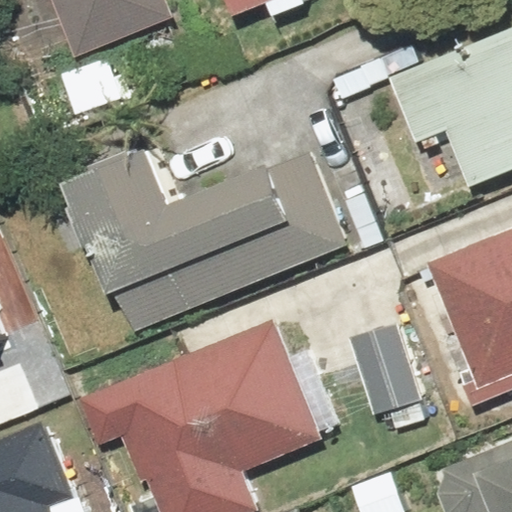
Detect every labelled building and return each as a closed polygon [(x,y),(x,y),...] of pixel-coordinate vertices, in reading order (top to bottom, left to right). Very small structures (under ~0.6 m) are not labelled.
[(46,0),(74,67),(175,26),(164,0),(46,0)] [(219,0),(228,22),(285,0),(219,0)] [(511,173),(511,32),(386,84),(412,147),(442,134),(466,192),(511,173)] [(111,293),(130,337),(340,249),(302,157),(181,207),(160,156),(58,198),(100,297),(111,293)] [(511,230),(425,270),(468,365),(452,372),(470,414),(511,394),(511,230)] [(0,343),(9,340),(0,317),(0,343)] [(323,437),(272,321),(79,405),(98,448),(121,437),(153,511),(245,511),(256,507),(241,473),(323,437)] [(392,327),(350,340),(374,419),(416,406),(392,327)] [(85,511),(49,422),(0,441),(0,511),(85,511)] [(511,511),(511,443),(428,476),(442,511),(511,511)]
